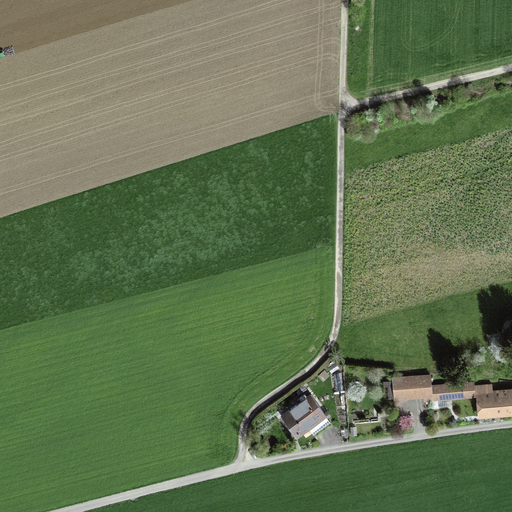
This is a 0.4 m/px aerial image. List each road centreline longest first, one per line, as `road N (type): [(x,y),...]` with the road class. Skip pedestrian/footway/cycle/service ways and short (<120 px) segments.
road 1 (track): [(346,0),(332,346),(245,420),(248,465)]
road 2 (unclassified): [(511,425),(248,465),(65,511)]
road 3 (track): [(511,69),(342,106)]
